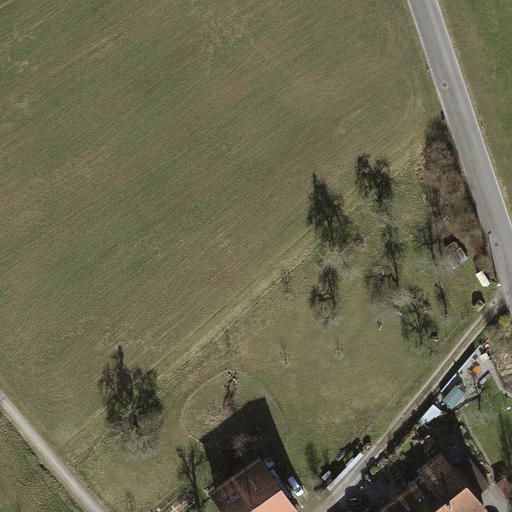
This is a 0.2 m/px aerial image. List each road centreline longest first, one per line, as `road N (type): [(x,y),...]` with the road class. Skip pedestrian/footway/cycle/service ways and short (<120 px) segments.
road 1 (track): [(322,511),(511,291)]
road 2 (tertiary): [(421,0),(511,266)]
road 3 (track): [(99,511),(0,409)]
